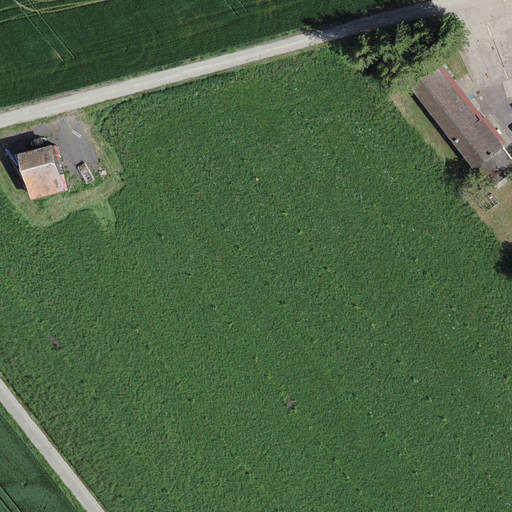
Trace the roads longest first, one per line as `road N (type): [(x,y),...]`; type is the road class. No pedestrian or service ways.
road 1 (unclassified): [(470,0),(0,121)]
road 2 (unclassified): [(97,511),(0,387)]
